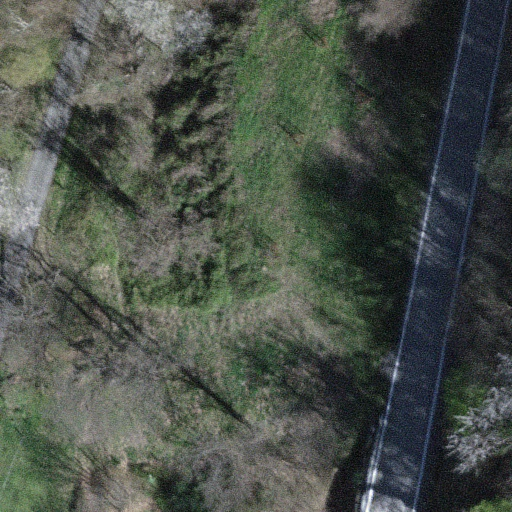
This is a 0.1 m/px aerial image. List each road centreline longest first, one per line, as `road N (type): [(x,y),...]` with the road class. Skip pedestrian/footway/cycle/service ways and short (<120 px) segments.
road 1 (unclassified): [(392,511),(490,0)]
road 2 (unclassified): [(0,303),(93,0)]
